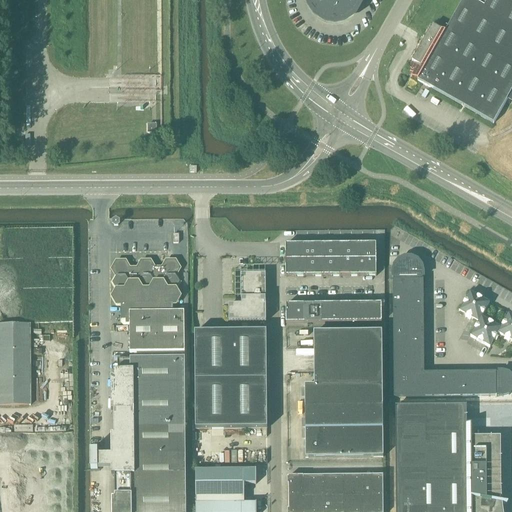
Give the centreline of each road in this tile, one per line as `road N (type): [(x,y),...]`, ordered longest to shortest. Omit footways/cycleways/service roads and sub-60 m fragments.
road 1 (unclassified): [(0,188),(262,187),(302,171)]
road 2 (unknown): [(40,0),(35,178)]
road 3 (tertiary): [(469,190),(347,120)]
road 4 (tertiary): [(332,111),(278,59),(256,0)]
